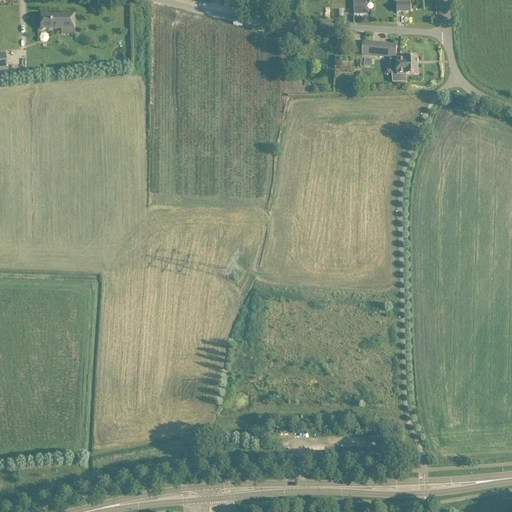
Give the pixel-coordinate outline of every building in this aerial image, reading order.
[(365,0),(352,0),(353,14),(366,14),(365,0)] [(402,0),(402,4),(397,4),(398,13),(412,13),(412,0),(416,0),(402,0)] [(74,30),(74,13),(61,13),(61,14),(40,14),(40,30),(74,30)] [(13,21),(0,20),(0,27),(2,28),(2,41),(13,41),(13,21)] [(362,60),(396,62),(397,50),(363,47),(362,60)] [(405,60),(397,60),(397,74),(393,74),(394,83),(406,83),(406,74),(418,74),(418,57),(405,58),(405,60)]
